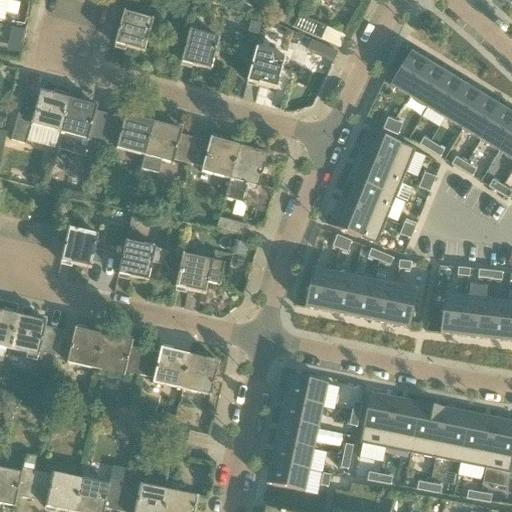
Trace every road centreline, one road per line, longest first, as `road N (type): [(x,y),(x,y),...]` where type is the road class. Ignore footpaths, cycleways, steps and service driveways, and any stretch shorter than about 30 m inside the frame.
road 1 (residential): [(321,142),(67,70),(77,28)]
road 2 (residential): [(264,347),(17,288),(24,245)]
road 3 (residential): [(511,386),(385,373),(264,347)]
road 4 (residential): [(264,347),(321,142)]
road 5 (residential): [(228,511),(264,347)]
road 6 (residential): [(321,142),(403,0)]
